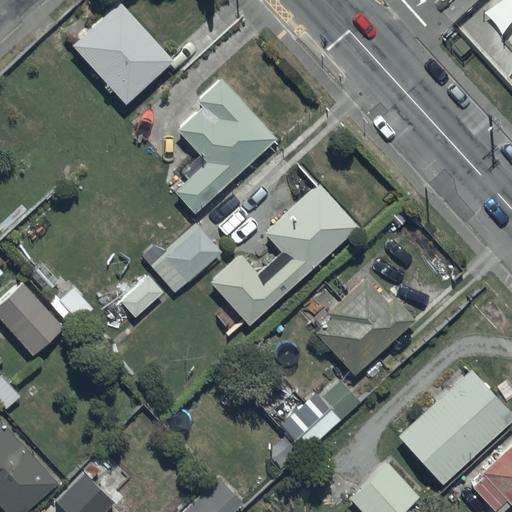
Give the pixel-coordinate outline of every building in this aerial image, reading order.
[(172,62),(118,2),(68,47),(123,107),(172,62)] [(274,140),(221,80),(195,103),(201,109),(176,131),(206,165),(174,193),(192,213),(274,140)] [(83,164),(121,131),(96,102),(57,135),(83,164)] [(121,131),(83,164),(111,197),(160,155),(132,122),(121,131)] [(239,257),(209,284),(248,327),(356,229),(316,185),(263,234),(280,253),(256,275),(239,257)] [(188,213),(171,196),(155,211),(171,228),(188,213)] [(219,252),(198,227),(151,268),(172,293),(219,252)] [(453,264),(425,233),(412,245),(440,275),(453,264)] [(147,278),(119,302),(132,318),(160,293),(147,278)] [(386,304),(364,278),(325,313),(330,319),(313,335),(351,378),(414,322),(393,298),(386,304)] [(63,330),(22,284),(0,303),(0,322),(32,358),(63,330)] [(72,287),(57,302),(78,323),(93,308),(72,287)] [(511,417),(467,370),(396,438),(441,486),(511,418),(511,417)] [(0,375),(0,403),(6,409),(20,395),(0,375)] [(314,393),(279,426),(305,453),(359,402),(339,381),(320,399),(314,393)] [(23,511),(55,485),(0,422),(0,509),(2,511),(23,511)] [(511,444),(479,474),(482,477),(470,487),(492,511),(502,511),(509,506),(511,509),(511,444)] [(387,463),(348,499),(359,511),(402,511),(418,497),(387,463)] [(119,511),(80,473),(51,503),(60,511),(119,511)] [(232,511),(241,504),(217,478),(181,511),(232,511)]
